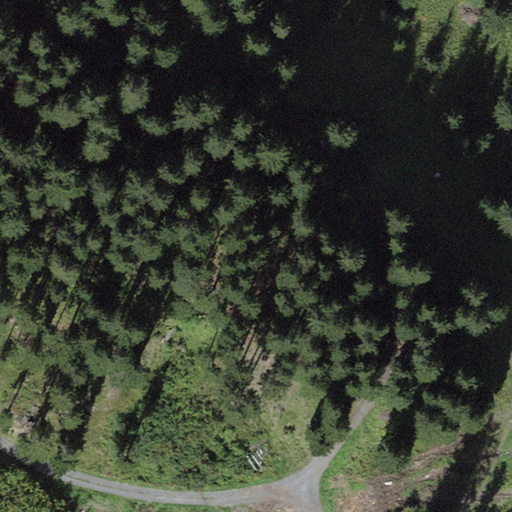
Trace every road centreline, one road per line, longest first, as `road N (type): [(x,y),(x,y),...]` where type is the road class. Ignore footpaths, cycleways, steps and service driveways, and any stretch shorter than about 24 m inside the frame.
road 1 (track): [(226,0),(357,207),(380,308),(365,380),(306,481)]
road 2 (track): [(306,481),(193,493),(92,489),(0,460)]
